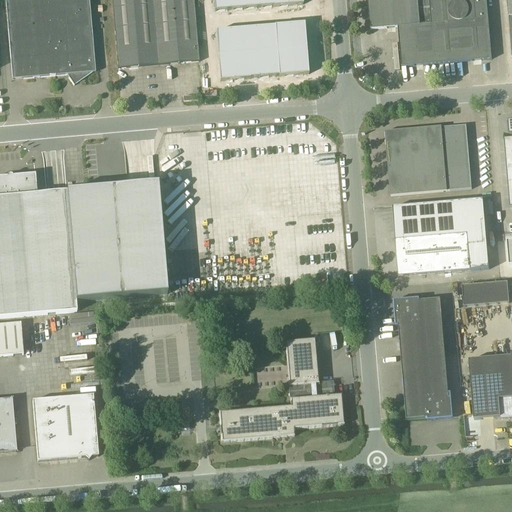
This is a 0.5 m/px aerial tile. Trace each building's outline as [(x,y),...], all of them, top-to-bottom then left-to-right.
[(98,71),(95,66),(89,0),(5,0),(12,81),(66,77),(73,87),(98,71)] [(111,0),(117,70),(158,66),(152,0),(111,0)] [(193,0),(152,0),(158,66),(199,63),(193,0)] [(302,0),(213,0),(214,8),(303,0),(302,0)] [(367,0),(370,31),(398,29),(401,68),(435,65),(491,60),(486,0),(367,0)] [(305,20),(216,28),(220,78),(309,70),(305,20)] [(385,133),(391,197),(472,190),(466,126),(442,129),(442,128),(385,133)] [(0,320),(75,314),(74,303),(167,295),(158,186),(65,194),(37,196),(35,176),(0,179),(0,320)] [(490,270),(484,200),(393,208),(399,278),(490,270)] [(511,282),(467,285),(468,305),(511,303),(511,282)] [(450,418),(441,301),(397,304),(407,421),(450,418)] [(21,324),(0,326),(0,357),(23,356),(21,324)] [(344,427),(341,397),(334,397),(333,383),(318,384),(315,341),(285,344),(290,408),(219,415),(221,445),(294,438),(293,431),(344,427)] [(511,357),(469,362),(474,421),(501,419),(501,421),(511,420),(511,423),(511,357)] [(98,458),(93,397),(32,402),(37,463),(85,459),(88,462),(92,459),(98,458)] [(0,454),(16,453),(12,401),(0,401),(0,454)]
